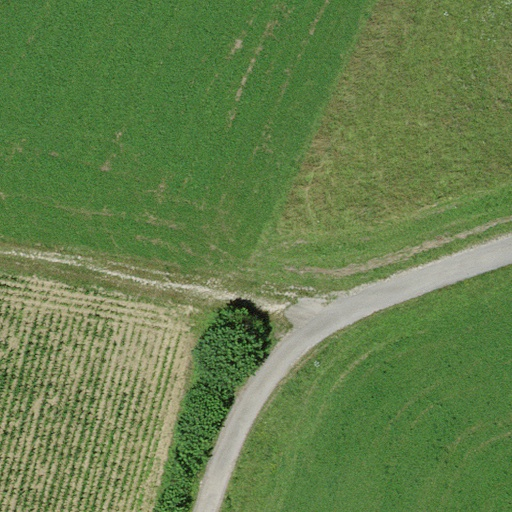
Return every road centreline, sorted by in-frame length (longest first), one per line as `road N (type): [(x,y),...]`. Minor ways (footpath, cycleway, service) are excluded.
road 1 (track): [(207,511),(257,380),(322,311),(511,247)]
road 2 (track): [(0,252),(322,311)]
